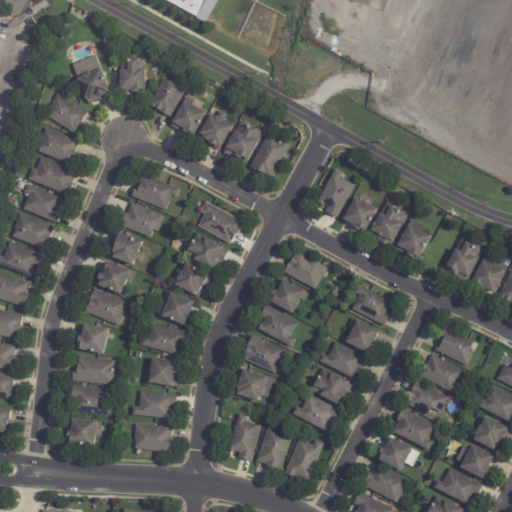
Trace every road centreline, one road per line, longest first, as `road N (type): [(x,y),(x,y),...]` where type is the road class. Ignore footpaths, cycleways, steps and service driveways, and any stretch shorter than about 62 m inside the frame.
road 1 (tertiary): [(100,0),(511,216)]
road 2 (residential): [(122,139),(511,332)]
road 3 (residential): [(331,123),(219,345),(202,511)]
road 4 (residential): [(40,471),(44,377),(61,301),(122,139)]
road 5 (residential): [(308,511),(207,476),(40,471)]
road 6 (residential): [(315,511),(431,295)]
